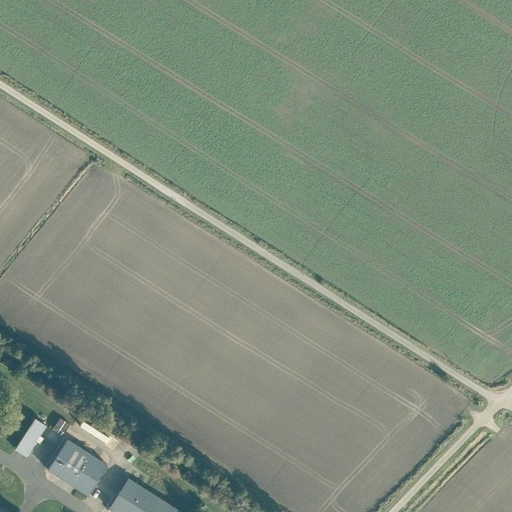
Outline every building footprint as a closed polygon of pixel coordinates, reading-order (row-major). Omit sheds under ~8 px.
[(62,417),(54,428),(64,435),(72,424),(62,417)] [(42,426),(29,419),(12,447),(25,455),(42,426)] [(104,464),(65,439),(46,469),(85,494),(104,464)] [(2,469),(0,472),(0,482),(19,493),(25,482),(2,469)] [(179,511),(180,511),(126,479),(108,509),(113,511),(179,511)]
